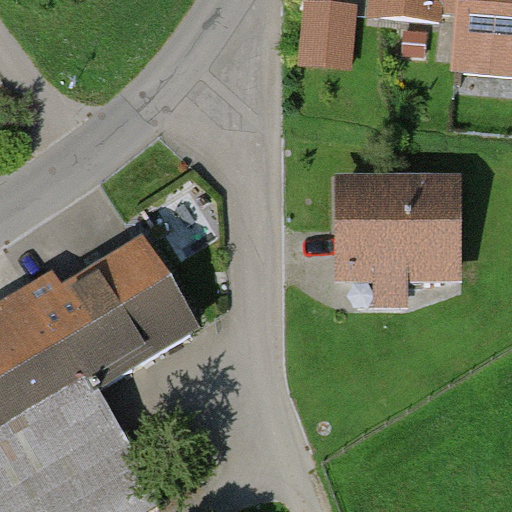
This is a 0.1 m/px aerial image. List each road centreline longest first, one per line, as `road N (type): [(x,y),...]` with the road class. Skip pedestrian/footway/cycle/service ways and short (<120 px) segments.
road 1 (track): [(194,62),(251,99),(263,378),(314,511)]
road 2 (unclassified): [(95,157),(172,87),(236,0)]
road 3 (residential): [(95,157),(0,29)]
